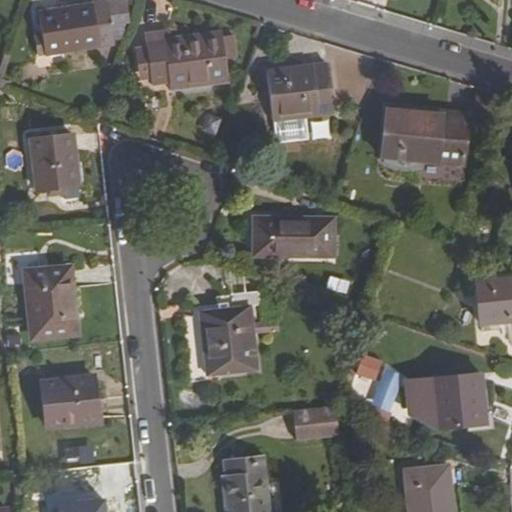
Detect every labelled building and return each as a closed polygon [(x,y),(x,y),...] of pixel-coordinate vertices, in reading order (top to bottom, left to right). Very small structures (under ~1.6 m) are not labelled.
[(126,0),(40,0),(45,41),(112,35),(110,13),(127,11),(126,0)] [(153,68),(155,85),(169,84),(226,80),(224,55),(222,34),(222,29),(164,33),(163,24),(150,25),(151,38),(153,68)] [(224,55),(235,54),(233,33),(222,34),(224,55)] [(141,69),(153,68),(151,38),(139,39),(141,69)] [(329,67),(268,71),(271,119),(318,117),(316,93),(331,92),(329,67)] [(467,115),(384,107),(380,153),(463,162),(467,115)] [(72,132),(33,135),(38,188),(77,185),(72,132)] [(333,214),(256,212),(256,250),(333,250),(333,214)] [(49,272),(28,274),(35,335),(77,331),(70,266),(48,269),(49,272)] [(511,272),(475,278),(480,318),(511,314),(511,272)] [(262,291),(236,293),(236,305),(204,307),(209,370),(257,367),(253,304),(263,303),(262,291)] [(352,386),(373,391),(381,357),(360,353),(352,386)] [(385,365),(369,403),(389,411),(405,373),(385,365)] [(481,371),(433,376),(440,425),(488,419),(481,371)] [(93,375),(43,379),(47,422),(98,418),(93,375)] [(337,403),(295,407),(297,436),(340,432),(337,405),(337,403)] [(272,511),(266,453),(227,456),(229,470),(224,470),(228,511),(272,511)] [(456,511),(451,461),(409,465),(413,511),(456,511)] [(108,511),(107,497),(63,501),(64,511),(108,511)]
